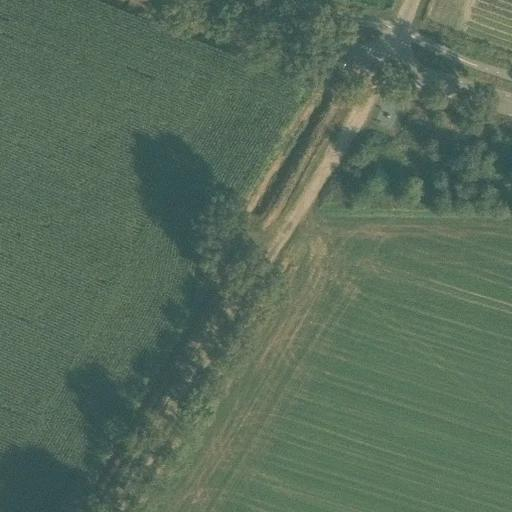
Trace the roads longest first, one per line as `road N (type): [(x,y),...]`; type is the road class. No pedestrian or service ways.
road 1 (track): [(379,64),(101,511)]
road 2 (tertiary): [(379,64),(217,0)]
road 3 (tertiary): [(511,103),(379,64)]
